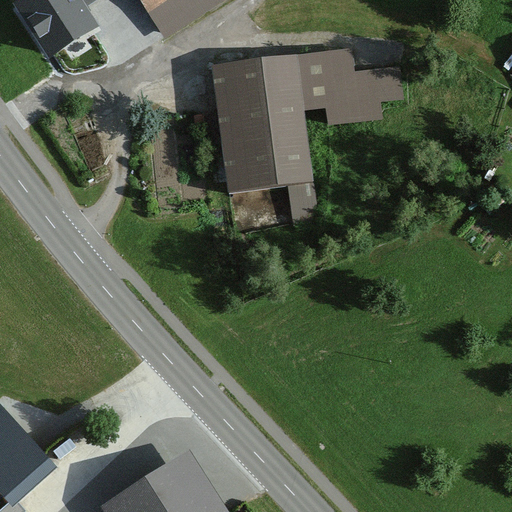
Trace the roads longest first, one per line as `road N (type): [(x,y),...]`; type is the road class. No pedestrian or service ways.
road 1 (secondary): [(0,154),(81,260),(312,511)]
road 2 (track): [(255,0),(151,68),(132,90),(113,206),(81,260)]
